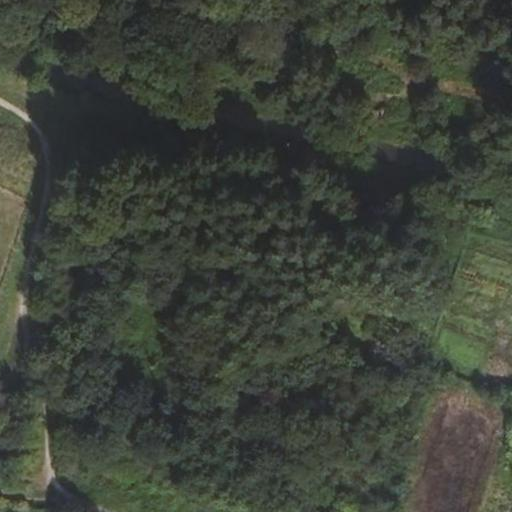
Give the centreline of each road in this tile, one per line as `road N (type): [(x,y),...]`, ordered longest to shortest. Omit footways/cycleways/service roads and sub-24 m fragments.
road 1 (track): [(0,107),(34,129),(47,158),(19,313)]
road 2 (track): [(19,313),(57,497)]
